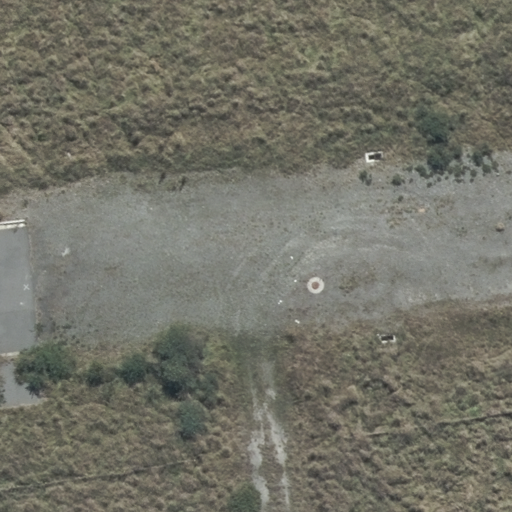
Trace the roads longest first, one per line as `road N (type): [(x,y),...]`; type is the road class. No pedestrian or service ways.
road 1 (residential): [(511,224),(138,268)]
road 2 (residential): [(167,511),(138,268)]
road 3 (residential): [(138,268),(0,285)]
